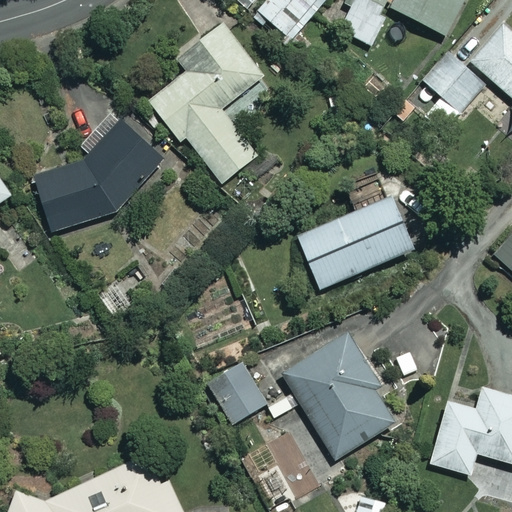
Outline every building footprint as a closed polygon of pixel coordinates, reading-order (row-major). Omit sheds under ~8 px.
[(325,0),(266,0),(257,10),(289,39),(325,0)] [(389,10),(367,0),(354,0),(340,30),(372,46),(389,10)] [(392,0),(389,6),(443,36),(462,0),(392,0)] [(260,76),(219,23),(175,56),(186,71),(148,100),(179,141),(186,135),(221,182),(253,157),(217,109),(260,76)] [(511,32),(501,24),(469,61),(511,98),(511,32)] [(484,83),(446,52),(422,81),(460,112),(484,83)] [(111,213),(161,160),(113,115),(81,150),(88,156),(84,160),(31,176),(48,232),(111,213)] [(0,200),(10,194),(0,180),(0,200)] [(412,248),(389,196),(296,236),(319,288),(412,248)] [(511,234),(494,252),(511,270),(511,234)] [(230,334),(207,313),(184,340),(207,360),(230,334)] [(378,385),(346,332),(281,372),(310,420),(290,433),(307,461),(328,448),(335,458),(393,422),(372,388),(378,385)] [(266,404),(241,362),(206,383),(231,425),(266,404)] [(511,395),(480,387),(474,408),(447,400),(429,463),(470,474),(475,453),(511,462),(511,395)] [(158,486),(144,454),(44,501),(15,490),(6,511),(181,511),(167,481),(158,486)]
